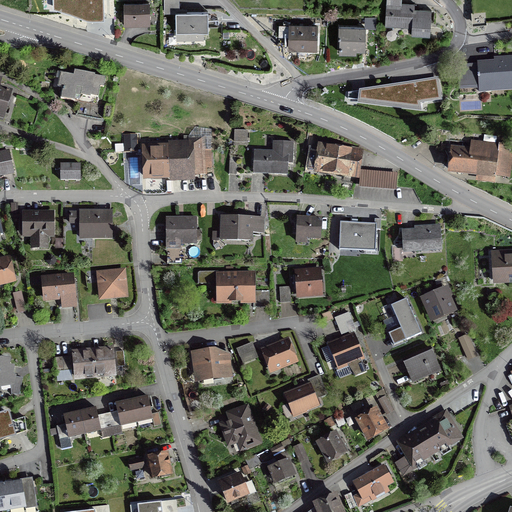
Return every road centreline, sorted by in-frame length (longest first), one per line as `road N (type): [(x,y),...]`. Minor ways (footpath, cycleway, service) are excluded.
road 1 (residential): [(471,200),(443,210),(265,197),(137,199)]
road 2 (tertiary): [(282,105),(28,28)]
road 3 (residential): [(499,366),(289,511)]
road 4 (residential): [(443,0),(461,26),(448,51),(299,84),(282,105)]
road 5 (tertiary): [(471,200),(345,128),(282,105)]
road 6 (residential): [(155,344),(295,324),(311,357)]
road 7 (residential): [(205,511),(155,344)]
road 8 (residential): [(0,466),(35,454),(42,442),(28,335)]
road 9 (residential): [(0,200),(137,199)]
road 10 (residential): [(149,324),(137,199)]
road 11 (residential): [(486,487),(480,434),(499,366)]
road 12 (residential): [(149,324),(28,335)]
